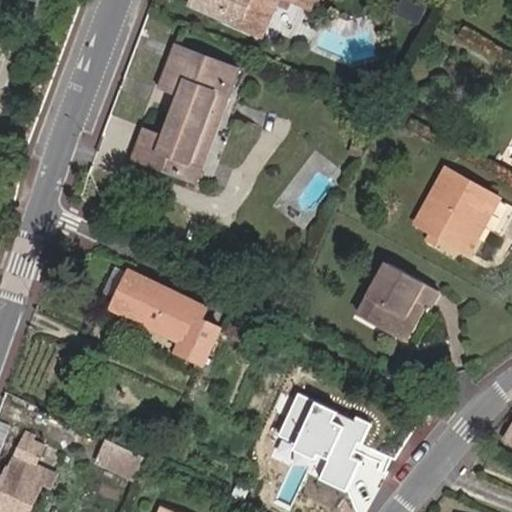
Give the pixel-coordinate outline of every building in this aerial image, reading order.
[(328,0),(204,0),(197,21),(268,49),(279,16),(293,21),(296,12),(321,21),(328,0)] [(182,111),(165,150),(144,141),(131,171),(196,197),(241,87),(177,62),(160,102),(182,111)] [(511,158),(501,176),(511,182),(511,158)] [(480,230),(491,209),(441,181),(413,235),(462,263),(480,230)] [(492,209),(480,230),(497,239),(508,218),(492,209)] [(438,304),(383,274),(355,329),(391,348),(411,309),(429,319),(438,304)] [(206,313),(129,275),(113,310),(184,343),(179,354),(204,366),(220,332),(201,323),(206,313)] [(347,490),(373,424),(295,394),(280,433),(291,437),(287,447),(324,461),(317,479),(347,490)] [(36,438),(27,434),(10,473),(7,472),(0,488),(0,511),(33,511),(45,486),(51,487),(56,477),(50,473),(38,468),(47,449),(34,443),(36,438)] [(112,440),(101,464),(139,481),(149,457),(112,440)] [(99,469),(137,486),(139,481),(101,464),(99,469)]
